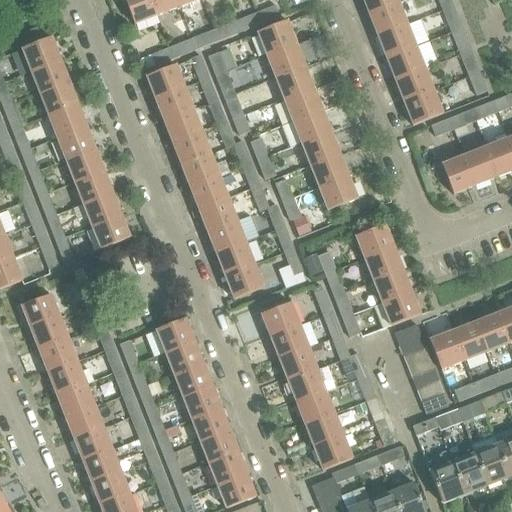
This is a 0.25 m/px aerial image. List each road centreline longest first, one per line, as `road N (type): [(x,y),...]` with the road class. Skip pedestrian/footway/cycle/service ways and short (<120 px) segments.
road 1 (residential): [(284,511),(84,0)]
road 2 (residential): [(332,0),(428,226),(460,237),(511,218)]
road 3 (residential): [(59,511),(0,376)]
